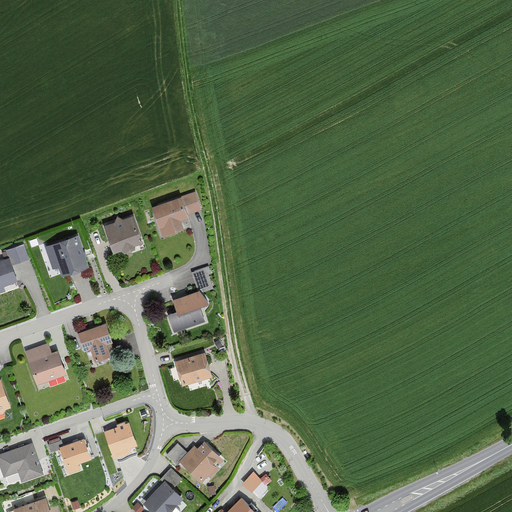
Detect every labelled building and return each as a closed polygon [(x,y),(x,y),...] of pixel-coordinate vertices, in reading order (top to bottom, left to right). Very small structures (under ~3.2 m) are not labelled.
[(198,209),(192,192),(147,208),(157,235),(178,227),(176,220),(183,217),(182,215),(198,209)] [(138,242),(128,216),(119,219),(113,216),(111,222),(98,226),(108,253),(117,250),(117,252),(131,247),(130,245),(138,242)] [(82,267),(71,235),(45,244),(55,276),(82,267)] [(25,259),(19,244),(2,251),(8,265),(25,259)] [(0,286),(11,283),(3,258),(0,259),(0,291),(0,292),(0,290),(0,286)] [(195,268),(201,288),(214,284),(208,264),(195,268)] [(203,302),(194,289),(167,298),(171,310),(161,313),(167,332),(199,321),(194,305),(203,302)] [(110,352),(100,323),(73,333),(80,352),(86,350),(89,360),(110,352)] [(219,345),(216,340),(211,342),(214,348),(219,345)] [(47,353),(44,345),(20,353),(31,385),(61,375),(52,351),(47,353)] [(205,377),(199,353),(171,361),(177,385),(205,377)] [(132,446),(124,423),(99,431),(107,453),(109,453),(110,457),(126,451),(125,448),(132,446)] [(86,459),(79,438),(54,447),(64,473),(76,469),(74,463),(86,459)] [(219,460),(199,441),(192,448),(189,445),(182,452),(174,444),(163,455),(173,465),(176,462),(196,481),(201,476),(205,479),(216,468),(214,465),(219,460)] [(39,474),(29,443),(0,453),(0,476),(0,477),(14,472),(17,481),(39,474)] [(178,478),(166,468),(155,479),(158,482),(138,503),(145,510),(143,511),(163,511),(176,498),(167,490),(178,478)] [(243,480),(253,489),(264,477),(254,468),(243,480)] [(45,511),(40,497),(7,508),(8,511),(45,511)] [(250,511),(236,497),(219,511),(216,511),(214,511),(250,511)] [(76,507),(74,500),(67,502),(69,509),(76,507)] [(136,511),(140,509),(134,503),(128,508),(131,511),(136,511)]
